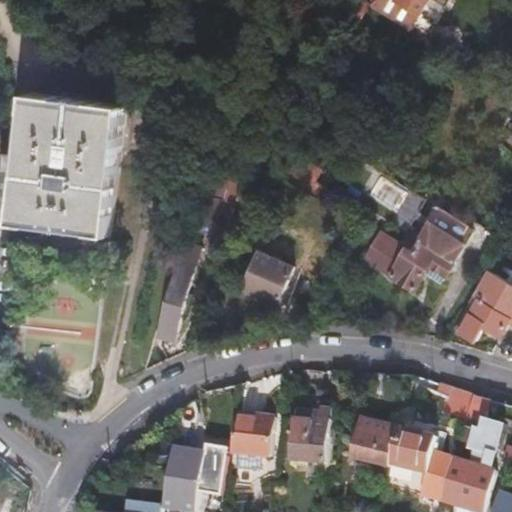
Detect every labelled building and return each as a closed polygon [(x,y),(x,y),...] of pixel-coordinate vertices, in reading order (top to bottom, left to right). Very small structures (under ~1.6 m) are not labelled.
[(368,5),(359,0),(357,0),(346,16),(355,23),(368,5)] [(370,0),(368,5),(410,32),(427,3),(429,0),(370,0)] [(451,0),(429,0),(427,3),(443,13),(451,0)] [(107,245),(122,109),(22,99),(5,232),(107,245)] [(289,178),(325,199),(332,187),(320,181),(327,169),(303,156),(289,178)] [(365,158),(360,159),(433,200),(435,197),(365,158)] [(360,159),(347,161),(341,172),(348,195),(416,232),(423,219),(428,210),(433,200),(360,159)] [(268,183),(250,177),(242,199),(260,206),(268,183)] [(208,197),(197,226),(221,232),(230,203),(208,197)] [(418,249),(417,251),(423,255),(448,211),(451,206),(444,203),(437,215),(432,224),(418,249)] [(451,206),(448,211),(482,228),(484,223),(451,206)] [(423,219),(432,224),(437,215),(428,210),(423,219)] [(418,249),(386,228),(367,260),(400,281),(403,277),(426,289),(434,275),(440,265),(457,274),(482,228),(448,211),(423,255),(417,251),(418,249)] [(188,250),(162,329),(182,336),(205,265),(195,262),(197,253),(188,250)] [(257,277),(252,289),(287,303),(303,267),(268,252),(261,266),(252,262),(247,273),(257,277)] [(440,265),(434,275),(451,284),(457,274),(440,265)] [(511,291),(489,277),(459,329),(481,342),(490,328),(508,338),(511,331),(511,291)] [(328,371),(313,370),(308,397),(323,399),(328,371)] [(475,394),(451,387),(444,409),(468,417),(475,394)] [(475,394),(468,417),(466,425),(487,430),(495,402),(475,394)] [(187,408),(186,410),(175,468),(169,498),(202,503),(211,455),(191,451),(200,411),(200,400),(187,408)] [(325,414),(300,410),(292,459),(329,465),(336,422),(324,420),(325,414)] [(244,413),(236,450),(272,456),(279,419),(244,413)] [(359,459),(394,468),(395,465),(404,428),(369,419),(359,459)] [(445,439),(404,428),(395,465),(435,476),(445,439)] [(0,482),(9,483),(9,454),(0,454),(0,482)] [(456,457),(443,498),(489,511),(501,471),(456,457)] [(146,511),(145,511),(165,511),(169,498),(175,468),(155,465),(146,511)] [(511,511),(511,491),(504,489),(497,511),(511,511)]
